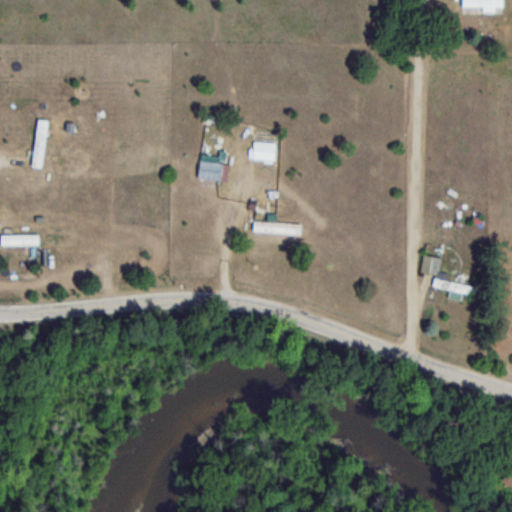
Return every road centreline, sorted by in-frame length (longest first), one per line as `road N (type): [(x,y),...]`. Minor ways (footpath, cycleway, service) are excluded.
road 1 (residential): [(511,390),(294,312),(202,303),(0,309)]
road 2 (residential): [(418,19),(405,355)]
